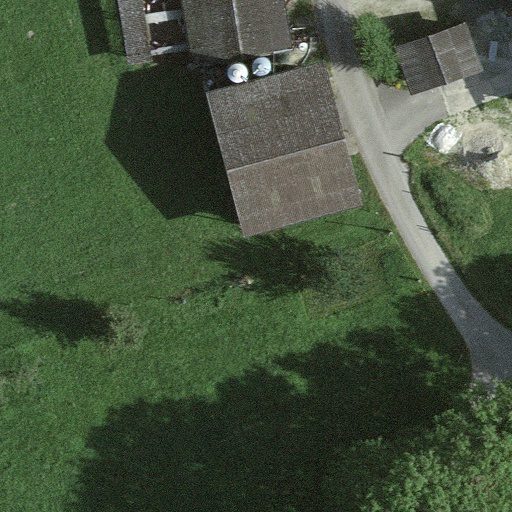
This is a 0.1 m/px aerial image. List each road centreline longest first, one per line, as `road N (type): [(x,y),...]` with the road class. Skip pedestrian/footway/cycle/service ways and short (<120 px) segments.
road 1 (track): [(511,372),(468,326),(402,215),(359,112),(337,0)]
road 2 (track): [(418,511),(511,418)]
